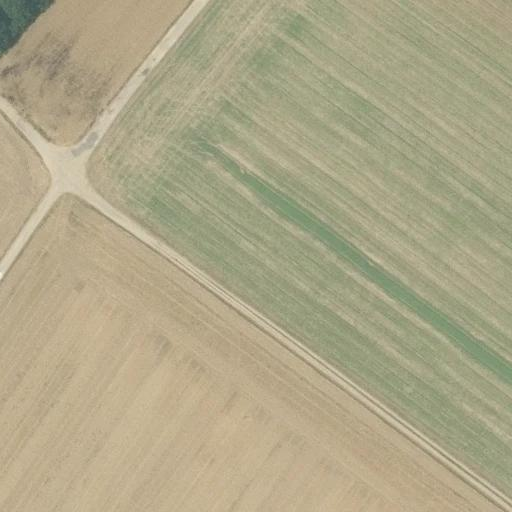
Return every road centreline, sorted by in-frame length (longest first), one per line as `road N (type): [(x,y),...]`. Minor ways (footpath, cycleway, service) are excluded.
road 1 (track): [(0,105),(67,186),(503,511)]
road 2 (track): [(0,283),(210,0)]
